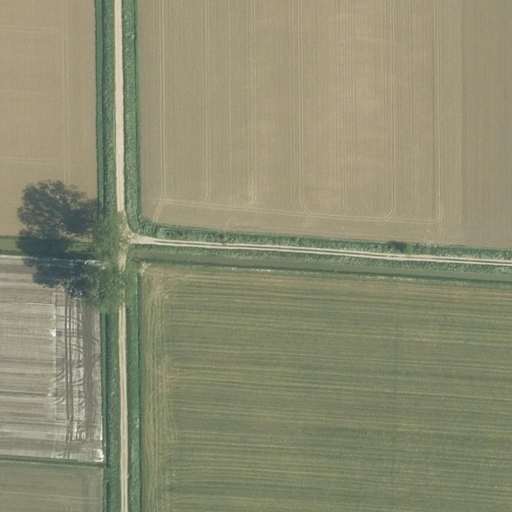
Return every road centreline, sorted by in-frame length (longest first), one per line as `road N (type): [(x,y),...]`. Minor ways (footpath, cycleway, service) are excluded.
road 1 (track): [(122,240),(511,263)]
road 2 (track): [(122,240),(123,511)]
road 3 (track): [(117,0),(122,240)]
